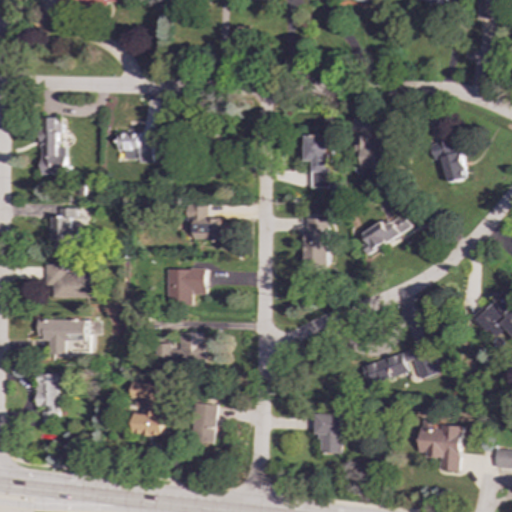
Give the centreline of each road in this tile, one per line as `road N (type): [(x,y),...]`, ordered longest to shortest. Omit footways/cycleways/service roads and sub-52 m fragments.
road 1 (residential): [(511,115),(438,92),(0,84)]
road 2 (residential): [(258,511),(266,92)]
road 3 (residential): [(265,356),(434,275),(511,195)]
road 4 (primary): [(249,511),(0,480)]
road 5 (primary): [(215,508),(0,503)]
road 6 (residential): [(0,286),(3,85)]
